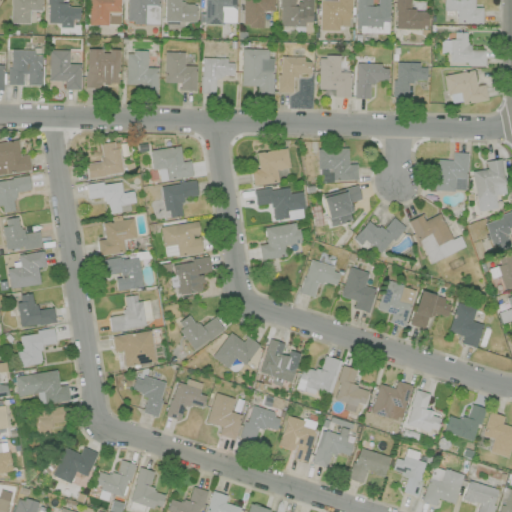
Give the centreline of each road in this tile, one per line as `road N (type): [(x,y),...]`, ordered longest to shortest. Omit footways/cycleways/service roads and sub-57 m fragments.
road 1 (residential): [(363,511),(98,426),(49,117)]
road 2 (residential): [(511,126),(0,115)]
road 3 (residential): [(511,386),(250,306),(236,272),(214,121)]
